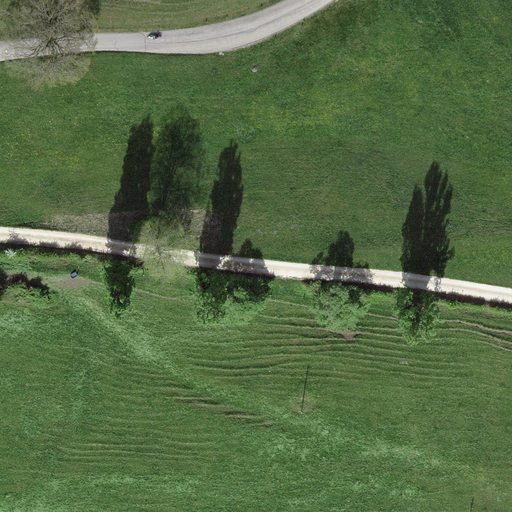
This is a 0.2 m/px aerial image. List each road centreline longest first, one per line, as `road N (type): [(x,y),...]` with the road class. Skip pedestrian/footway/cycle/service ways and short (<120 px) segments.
road 1 (track): [(0,238),(511,299)]
road 2 (unclassified): [(0,52),(253,32),(316,0)]
